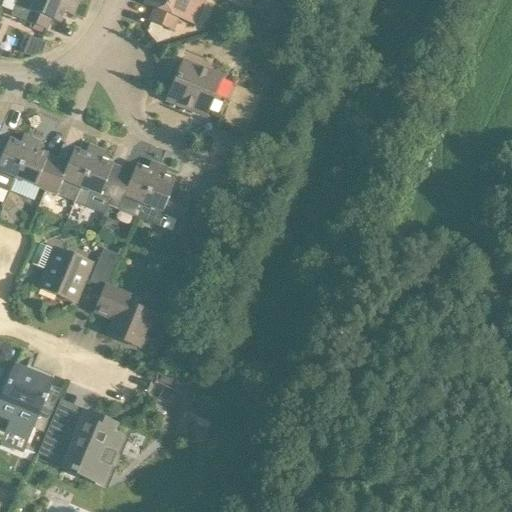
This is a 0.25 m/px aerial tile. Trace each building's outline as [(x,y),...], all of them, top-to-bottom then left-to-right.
[(19,0),(12,18),(47,32),(51,21),(60,25),(65,14),(73,18),(77,9),(56,0),(19,0)] [(56,0),(77,9),(80,1),(77,0),(56,0)] [(194,24),(203,0),(147,0),(146,6),(155,9),(150,22),(173,31),(178,18),(194,24)] [(221,80),(184,64),(169,101),(194,112),(196,108),(207,113),(221,80)] [(264,78),(258,90),(269,95),(274,83),(264,78)] [(0,191),(10,196),(16,180),(33,140),(24,137),(21,145),(9,141),(7,146),(0,142),(0,191)] [(41,144),(33,140),(16,180),(46,192),(55,170),(45,166),(48,157),(37,152),(41,144)] [(76,205),(98,151),(89,147),(86,155),(75,150),(65,174),(55,170),(46,192),(76,205)] [(92,194),(111,202),(124,171),(113,167),(114,166),(102,162),(106,154),(98,151),(76,205),(85,209),(92,194)] [(109,207),(138,219),(160,167),(151,163),(148,171),(137,167),(134,175),(124,171),(111,202),(109,207)] [(168,170),(160,167),(138,219),(164,229),(169,216),(183,221),(192,199),(172,192),(176,182),(165,178),(168,170)] [(74,303),(89,266),(40,246),(31,266),(46,272),(39,289),(74,303)] [(104,251),(100,262),(98,261),(89,284),(103,290),(116,256),(104,251)] [(131,296),(107,286),(95,313),(113,321),(107,336),(140,350),(155,316),(128,304),(131,296)] [(0,416),(35,431),(40,420),(46,423),(51,412),(42,408),(53,383),(16,367),(0,404),(1,404),(0,406),(0,416)] [(122,454),(127,440),(113,434),(116,427),(81,412),(78,419),(57,411),(45,441),(69,452),(62,468),(108,487),(122,454)]
